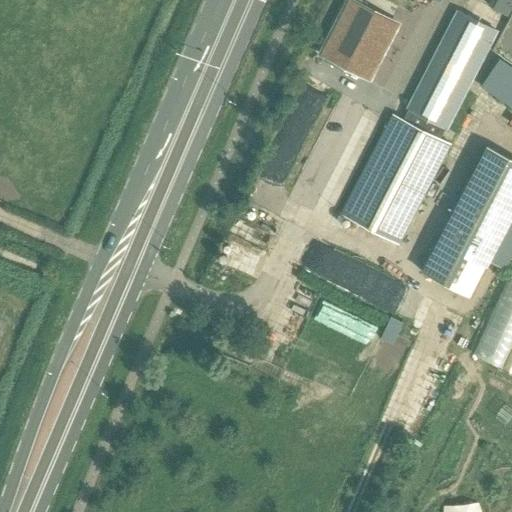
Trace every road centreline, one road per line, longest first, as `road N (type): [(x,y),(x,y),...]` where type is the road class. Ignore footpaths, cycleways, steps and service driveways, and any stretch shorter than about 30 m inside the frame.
road 1 (primary): [(39,511),(260,0)]
road 2 (primary): [(219,0),(50,378),(2,511)]
